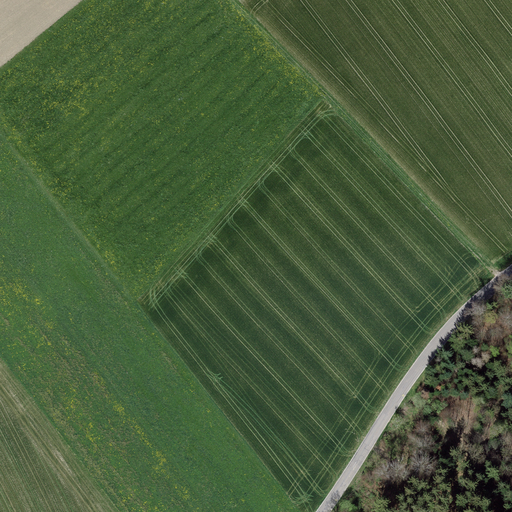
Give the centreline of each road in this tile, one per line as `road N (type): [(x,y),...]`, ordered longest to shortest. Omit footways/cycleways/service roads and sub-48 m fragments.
road 1 (track): [(230,0),(501,279)]
road 2 (tertiary): [(511,271),(454,323),(400,391),(321,511)]
